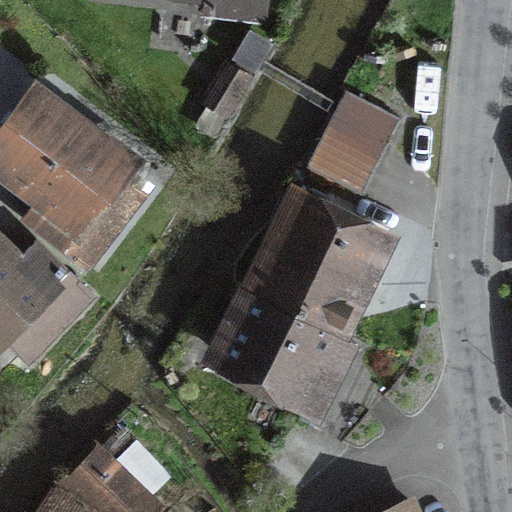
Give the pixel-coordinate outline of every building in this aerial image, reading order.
[(201,0),(206,1),(205,12),(260,18),(261,0),(201,0)] [(401,118),(347,90),(308,166),(362,194),(401,118)] [(125,166),(37,98),(0,145),(0,158),(44,192),(25,217),(86,264),(142,190),(120,173),(125,166)] [(248,287),(340,335),(388,236),(304,195),(289,226),(280,222),(248,287)] [(0,243),(0,336),(25,361),(92,294),(35,239),(16,259),(0,243)] [(216,352),(322,407),(355,342),(340,335),(248,287),(216,352)] [(72,479),(79,486),(105,511),(137,511),(151,499),(148,495),(165,475),(135,442),(122,455),(110,439),(72,479)] [(65,472),(34,511),(86,511),(89,509),(72,493),(79,486),(72,479),(65,472)]
